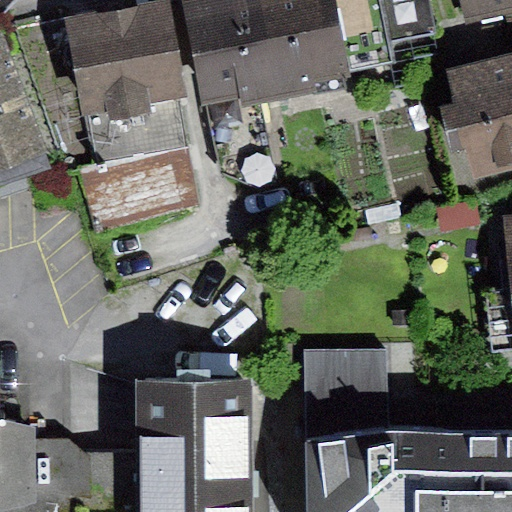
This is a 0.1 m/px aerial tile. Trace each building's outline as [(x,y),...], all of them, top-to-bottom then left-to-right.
[(260,108),(238,0),(182,0),(221,172),(257,190),(279,186),(260,108)] [(238,0),(260,108),(350,90),(347,76),(396,66),(392,44),(436,36),(428,0),(238,0)] [(511,0),(464,0),(468,16),(511,5),(511,0)] [(199,209),(170,2),(68,22),(100,163),(78,169),(99,234),(199,209)] [(0,186),(51,168),(2,36),(0,36),(0,186)] [(511,57),(446,74),(472,184),(511,174),(511,57)] [(511,218),(502,220),(511,294),(511,218)] [(306,511),(511,511),(511,424),(387,427),(385,345),(303,347),(306,511)] [(1,367),(0,367),(0,511),(10,511),(37,505),(36,441),(36,430),(2,422),(1,367)] [(252,511),(252,385),(137,387),(138,455),(138,511),(252,511)] [(68,441),(36,441),(37,505),(10,511),(138,511),(138,455),(87,455),(68,441)]
